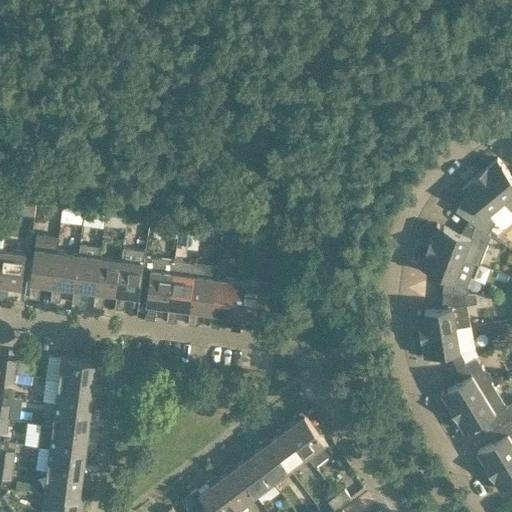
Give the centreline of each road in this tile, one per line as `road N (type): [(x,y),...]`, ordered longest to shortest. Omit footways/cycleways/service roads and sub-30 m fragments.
road 1 (residential): [(483,511),(394,365),(385,281),(415,194),(448,155),(511,114)]
road 2 (residential): [(0,309),(277,343)]
road 3 (residential): [(399,511),(305,358),(277,343)]
